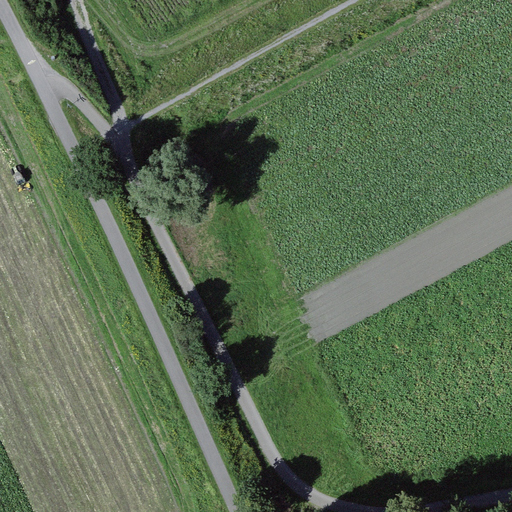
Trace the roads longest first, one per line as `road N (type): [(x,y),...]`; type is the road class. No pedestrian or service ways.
road 1 (track): [(123,132),(285,468),(322,500),(392,511)]
road 2 (track): [(73,0),(126,117),(123,132)]
